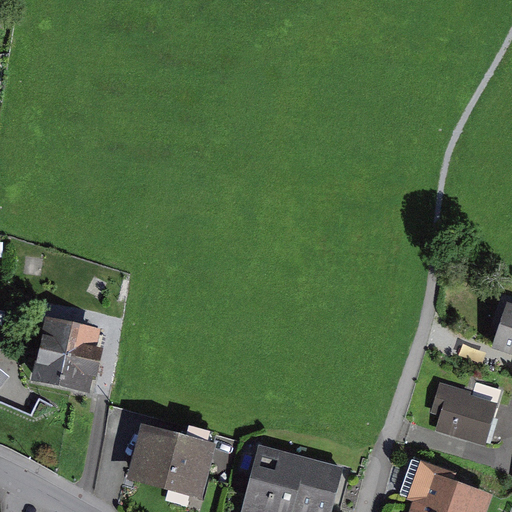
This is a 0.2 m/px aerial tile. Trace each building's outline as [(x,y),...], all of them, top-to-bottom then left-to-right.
[(511,311),(507,310),(492,355),(511,362),(511,311)] [(108,331),(44,319),(28,381),(96,396),(108,331)] [(0,365),(0,391),(13,375),(0,365)] [(447,375),(433,414),(481,431),(495,392),(447,375)] [(222,432),(149,413),(135,468),(208,487),(222,432)] [(264,436),(240,511),(287,511),(289,505),(310,511),(324,511),(340,460),(264,436)] [(422,455),(401,511),(479,511),(491,480),(422,455)]
